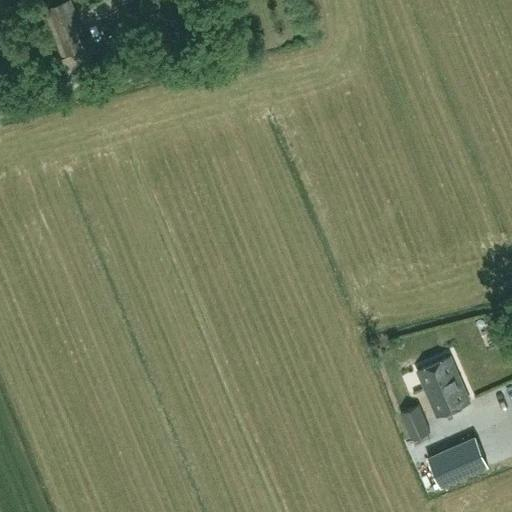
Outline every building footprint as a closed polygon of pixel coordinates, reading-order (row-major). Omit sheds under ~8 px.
[(72,0),(67,0),(41,10),(58,56),(89,44),(72,0)] [(511,313),(497,320),(508,344),(511,341),(511,313)] [(470,399),(452,355),(415,370),(425,394),(428,392),(437,413),(470,399)] [(418,404),(399,412),(410,438),(429,430),(418,404)] [(488,465),(475,436),(427,457),(440,486),(488,465)]
